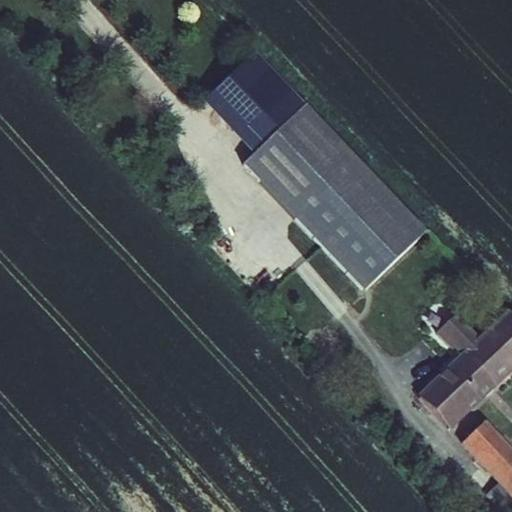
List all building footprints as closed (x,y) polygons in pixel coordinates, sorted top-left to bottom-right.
[(242,164),(274,197),(333,135),(304,105),(242,164)] [(274,197),(356,284),(415,222),(333,135),(274,197)] [(214,205),(227,227),(236,222),(223,200),(214,205)] [(356,284),(362,290),(424,231),(415,222),(356,284)] [(269,251),(246,268),(264,292),(287,274),(269,251)] [(417,397),(449,429),(494,386),(495,387),(511,370),(511,315),(508,310),(479,338),(456,314),(438,330),(461,354),(417,397)] [(458,445),(511,501),(511,449),(485,420),(458,445)]
